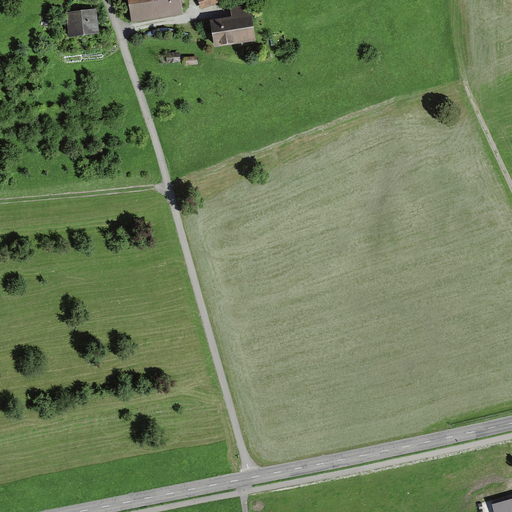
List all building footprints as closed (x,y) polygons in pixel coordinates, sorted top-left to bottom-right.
[(132,0),(137,21),(186,12),(183,0),(132,0)] [(235,17),(218,21),(223,48),(259,41),(252,2),(233,6),(235,17)] [(100,10),(71,14),(73,38),(103,35),(100,10)] [(168,64),(181,64),(180,53),(167,54),(168,64)] [(187,67),(198,66),(198,58),(186,59),(187,67)] [(511,511),(511,500),(493,506),(494,511),(511,511)]
